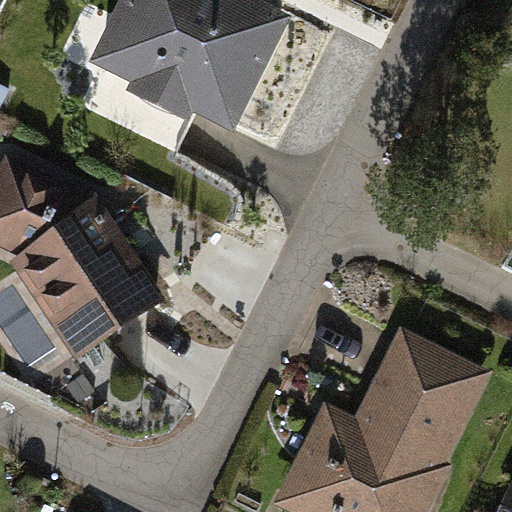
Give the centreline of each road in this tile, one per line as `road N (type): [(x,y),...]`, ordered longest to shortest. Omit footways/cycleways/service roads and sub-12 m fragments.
road 1 (residential): [(336,211),(173,508),(0,419)]
road 2 (residential): [(440,0),(336,211)]
road 3 (residential): [(336,211),(511,302)]
